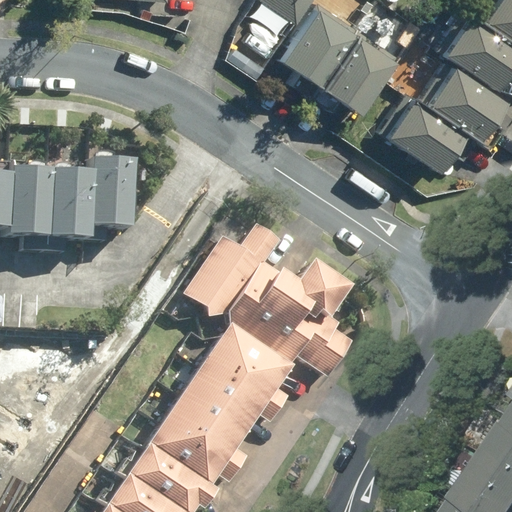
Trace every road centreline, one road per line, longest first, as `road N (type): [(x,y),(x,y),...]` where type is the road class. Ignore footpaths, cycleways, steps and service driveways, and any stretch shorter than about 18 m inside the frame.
road 1 (residential): [(470,299),(149,89),(99,69),(0,62)]
road 2 (tertiary): [(357,491),(378,441),(470,299)]
